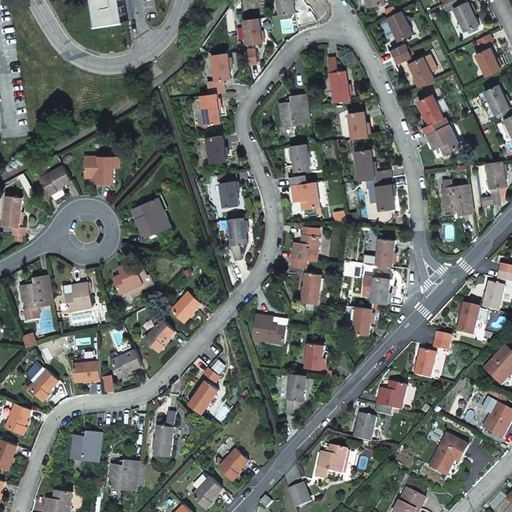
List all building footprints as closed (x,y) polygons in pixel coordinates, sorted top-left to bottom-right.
[(95,0),(99,26),(108,25),(108,27),(113,26),(113,24),(128,21),(124,0),(95,0)] [(292,10),(296,10),(294,0),(277,0),(279,12),(288,11),(288,9),(291,9),(292,10)] [(451,0),(446,3),(449,9),(456,5),(467,30),(470,28),(471,30),(479,27),(478,24),(481,23),(470,0),(451,0)] [(415,32),(404,8),(382,18),(388,32),(396,29),(400,38),(415,32)] [(247,15),(242,16),(246,41),(261,39),(258,14),(251,15),(251,13),(247,14),(247,15)] [(495,39),(492,32),(478,39),(481,45),(495,39)] [(396,55),(411,48),(407,41),(393,47),(396,55)] [(246,46),(248,60),(255,60),(253,45),(246,46)] [(488,75),(503,68),(502,66),(508,63),(505,55),(499,58),(493,46),(478,53),(488,75)] [(227,48),(210,50),(213,76),(205,77),(207,91),(214,90),(223,89),(222,75),(230,74),(227,48)] [(414,55),(411,48),(396,55),(399,61),(414,55)] [(422,84),(437,77),(433,70),(441,66),(434,51),(411,61),(422,84)] [(333,100),(350,98),(346,68),(341,69),(341,66),(336,67),(335,54),(327,55),(333,100)] [(508,116),(511,114),(511,103),(502,82),(487,89),(498,113),(505,110),(508,116)] [(207,91),(198,92),(202,122),(218,119),(214,90),(207,91)] [(310,120),(305,90),(289,92),(290,98),(278,100),(282,124),(310,120)] [(428,132),(451,121),(448,114),(446,115),(435,91),(420,98),(431,122),(425,125),(428,132)] [(351,136),(367,134),(364,109),(348,111),(351,136)] [(462,144),(451,121),(428,132),(432,141),(440,138),(442,143),(446,151),(462,144)] [(222,132),(205,134),(209,161),(225,158),(222,132)] [(305,141),(289,143),(292,169),(309,167),(305,141)] [(354,150),(358,178),(374,176),(390,174),(389,167),(374,169),(371,147),(354,150)] [(100,184),(114,184),(114,156),(86,156),(86,178),(94,178),(100,178),(100,184)] [(504,159),(497,160),(488,161),(493,202),(501,201),(499,186),(508,184),(504,159)] [(73,180),(64,165),(41,178),(51,195),(59,191),(58,189),(73,180)] [(233,171),(217,173),(221,206),(238,204),(233,171)] [(290,183),(305,181),(303,173),(289,175),(290,183)] [(390,174),(374,176),(378,208),(395,206),(390,174)] [(319,205),(315,180),(305,181),(290,183),(292,194),(299,194),(300,199),(301,207),(319,205)] [(458,214),(475,211),(470,181),(443,185),(445,209),(458,207),(458,214)] [(11,234),(25,236),(26,228),(20,227),(24,197),(19,197),(19,195),(15,195),(15,197),(8,196),(4,226),(12,226),(11,234)] [(147,238),(172,227),(159,197),(134,208),(138,217),(136,218),(142,232),(144,231),(147,238)] [(243,217),(226,219),(232,260),(240,259),(238,245),(242,245),(242,243),(247,243),(243,217)] [(292,247),(291,257),(306,259),(316,260),(318,235),(317,235),(318,227),(303,226),(302,234),(300,234),(300,242),(299,248),(292,247)] [(379,237),(376,263),(392,265),(395,239),(379,237)] [(306,259),(291,257),(290,265),(305,267),(306,259)] [(135,261),(124,266),(127,273),(122,275),(115,278),(121,294),(130,290),(136,287),(139,294),(148,291),(149,286),(155,284),(151,275),(142,278),(141,274),(146,271),(144,267),(139,269),(135,261)] [(511,265),(503,264),(501,271),(511,273),(511,265)] [(127,273),(124,266),(119,268),(122,275),(127,273)] [(511,273),(501,271),(500,279),(511,281),(511,273)] [(301,301),(317,303),(320,274),(304,272),(301,301)] [(39,307),(55,304),(50,274),(34,277),(35,283),(23,285),(23,286),(26,299),(27,308),(25,308),(27,320),(41,317),(39,307)] [(370,300),(386,302),(389,278),(373,276),(370,300)] [(89,283),(78,285),(79,292),(74,293),(66,294),(69,311),(94,307),(89,283)] [(490,283),(485,308),(501,312),(507,286),(490,283)] [(133,297),(139,294),(136,287),(130,290),(133,297)] [(171,310),(184,322),(202,302),(189,291),(171,310)] [(481,307),(466,303),(458,332),(475,336),(478,321),(488,323),(490,312),(481,310),(481,307)] [(372,308),(355,306),(352,332),(368,334),(372,308)] [(285,340),(286,326),(287,323),(278,323),(273,322),(273,314),(255,313),(252,336),(285,340)] [(176,332),(163,320),(145,339),(159,352),(165,345),(165,344),(176,332)] [(439,332),(437,339),(452,343),(453,336),(439,332)] [(452,343),(437,339),(435,347),(450,351),(452,343)] [(305,367),(321,368),(323,343),(307,341),(305,367)] [(486,368),(503,383),(511,373),(511,349),(507,345),(486,368)] [(143,365),(136,349),(119,357),(117,353),(110,355),(120,377),(128,374),(127,372),(143,365)] [(422,349),(416,374),(432,378),(438,352),(422,349)] [(102,378),(100,361),(74,364),(76,381),(102,378)] [(217,382),(222,375),(210,367),(205,374),(217,382)] [(60,380),(47,369),(30,388),(44,401),(50,394),(49,392),(60,380)] [(303,399),(305,374),(289,372),(285,413),(292,413),(294,398),(301,399),(303,399)] [(319,387),(320,377),(312,376),(311,386),(319,387)] [(207,380),(189,404),(203,414),(220,389),(214,385),(214,383),(211,381),(210,382),(207,380)] [(380,392),(377,403),(392,407),(402,410),(408,385),(390,381),(387,394),(380,392)] [(294,398),(292,413),(301,399),(294,398)] [(503,436),(511,420),(511,408),(499,401),(485,426),(503,436)] [(32,409),(16,403),(7,427),(24,434),(28,426),(26,425),(32,409)] [(392,407),(377,403),(375,411),(390,415),(392,407)] [(155,454),(172,456),(177,412),(169,411),(167,423),(164,423),(164,425),(159,424),(155,454)] [(359,413),(354,437),(369,441),(375,417),(371,416),(371,414),(367,413),(367,415),(359,413)] [(72,458),(100,462),(104,432),(87,430),(86,436),(75,434),(72,458)] [(448,475),(456,459),(460,453),(465,455),(470,445),(448,433),(431,465),(448,475)] [(18,445),(2,439),(0,443),(0,466),(8,469),(18,445)] [(346,448),(330,444),(326,458),(319,456),(314,476),(325,479),(327,470),(340,473),(346,448)] [(238,472),(250,460),(237,448),(219,467),(233,480),(239,473),(238,472)] [(460,453),(456,459),(461,462),(465,455),(460,453)] [(138,491),(141,461),(124,459),(124,464),(112,463),(110,487),(138,491)] [(223,488),(204,469),(186,489),(206,508),(213,502),(212,500),(223,488)] [(424,498),(429,490),(410,481),(406,488),(409,490),(396,511),(417,511),(418,511),(421,511),(428,500),(424,498)] [(45,511),(70,511),(73,491),(56,489),(55,497),(48,497),(45,511)] [(292,498),(297,511),(308,511),(314,510),(308,492),(292,498)] [(273,502),(267,495),(260,502),(267,508),(273,502)]
